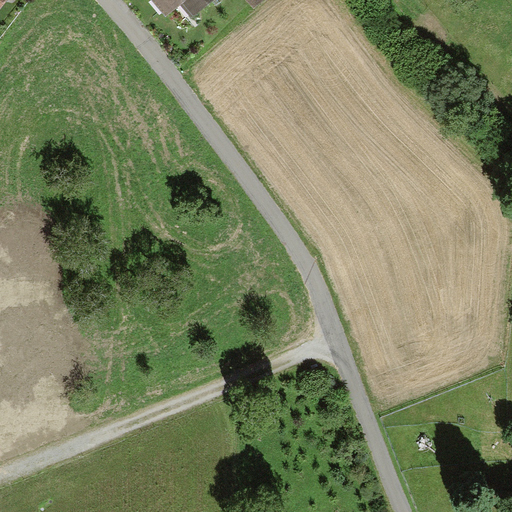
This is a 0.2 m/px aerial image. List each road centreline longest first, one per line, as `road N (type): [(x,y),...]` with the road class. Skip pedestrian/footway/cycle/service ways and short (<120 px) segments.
road 1 (residential): [(103,0),(301,254),(402,511)]
road 2 (track): [(338,350),(0,476)]
